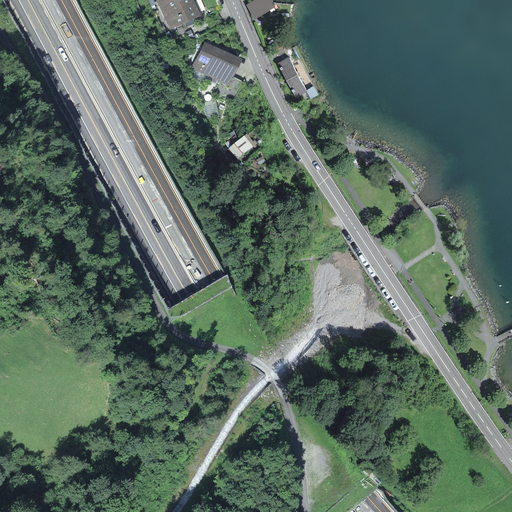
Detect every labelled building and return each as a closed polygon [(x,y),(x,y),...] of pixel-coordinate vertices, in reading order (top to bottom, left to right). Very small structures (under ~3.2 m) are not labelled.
[(166,34),(194,23),(185,0),(155,0),(154,0),(166,34)] [(272,0),(256,0),(249,5),(256,21),(277,8),(272,0)] [(192,70),(218,82),(213,94),(233,103),(242,83),(231,78),(238,63),(203,46),(192,70)] [(293,91),(304,85),(288,53),(276,59),(293,91)] [(263,140),(254,130),(237,144),(246,154),(263,140)]
